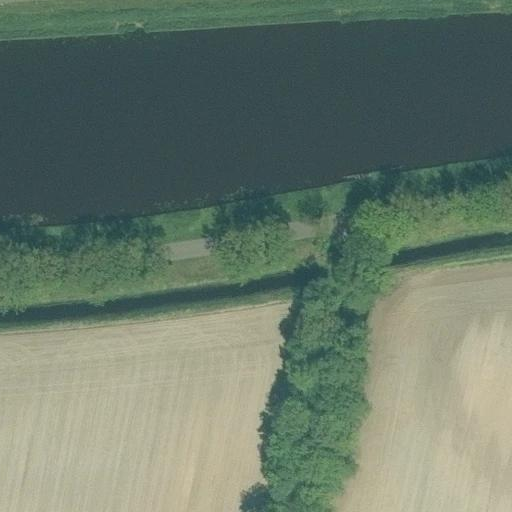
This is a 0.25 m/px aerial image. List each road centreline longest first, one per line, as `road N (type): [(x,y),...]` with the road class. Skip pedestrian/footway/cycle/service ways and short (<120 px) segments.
road 1 (unclassified): [(0,266),(140,256),(511,193)]
road 2 (track): [(354,275),(301,511)]
